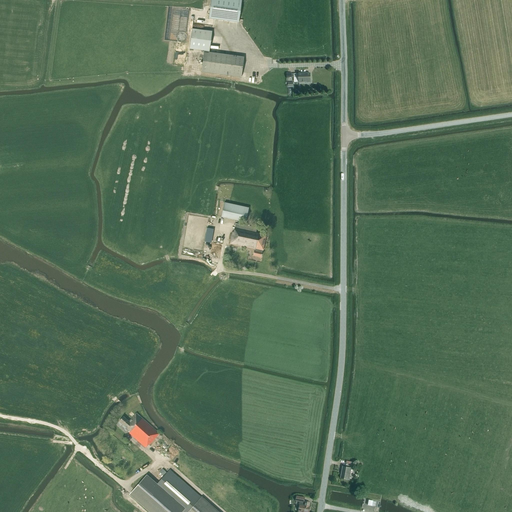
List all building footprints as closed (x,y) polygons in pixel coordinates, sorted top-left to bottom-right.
[(241,1),(233,0),(210,0),(208,20),(238,24),(241,1)] [(204,51),(204,52),(201,72),(241,77),(244,57),(209,52),(212,31),(192,29),(189,49),(204,51)] [(310,82),(310,73),(299,73),(299,74),(294,74),(294,77),(299,77),(299,82),(305,82),(306,83),(309,83),(309,82),(310,82)] [(249,208),(224,202),(221,217),(245,223),(249,208)] [(233,232),(232,232),(229,244),(255,250),(255,251),(257,252),(256,256),(261,257),(262,250),(263,251),(266,236),(259,234),(259,233),(234,228),(233,232)] [(128,432),(146,448),(149,444),(150,445),(159,434),(136,413),(129,422),(123,417),(119,421),(129,431),(128,432)] [(354,472),(351,471),(351,468),(343,467),(341,478),(349,480),(350,477),(353,477),(354,472)] [(157,484),(146,475),(130,494),(150,511),(217,511),(169,470),(157,484)] [(305,502),(304,504),(304,506),(300,505),(299,511),(300,511),(302,511),(304,511),(309,511),(310,507),(309,507),(310,503),(305,502)]
